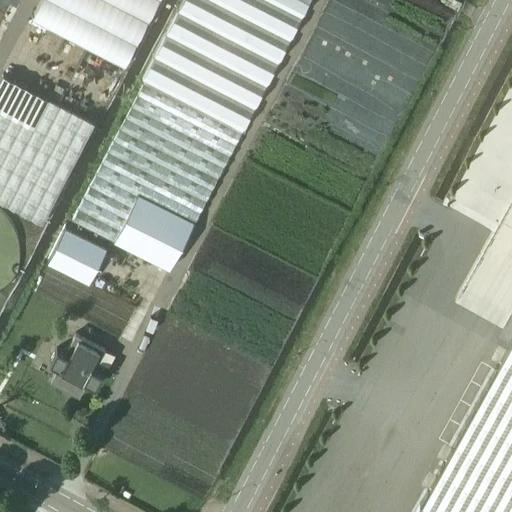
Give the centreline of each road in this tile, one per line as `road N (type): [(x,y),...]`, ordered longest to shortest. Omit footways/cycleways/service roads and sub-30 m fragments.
road 1 (unclassified): [(236,511),(503,0)]
road 2 (track): [(319,0),(85,446)]
